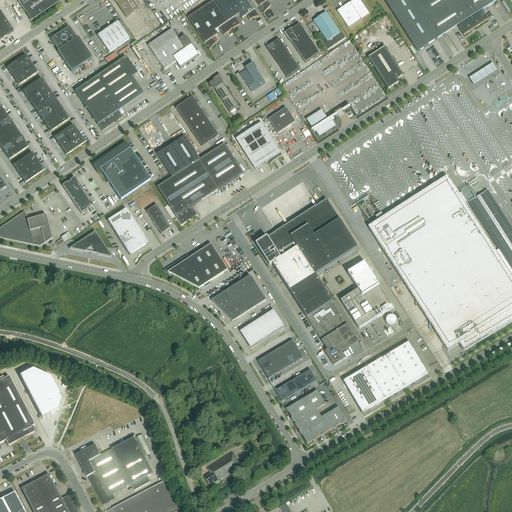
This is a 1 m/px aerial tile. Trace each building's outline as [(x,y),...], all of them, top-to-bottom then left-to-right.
[(56,0),(16,0),(25,12),(29,9),(34,17),(57,2),(56,0)] [(116,0),(115,1),(126,18),(139,9),(132,0),(116,0)] [(229,0),(215,0),(213,2),(231,29),(232,29),(234,28),(236,27),(238,26),(240,24),(235,17),(239,15),(229,0)] [(247,0),(229,0),(239,15),(242,19),(247,16),(249,20),(254,18),(259,17),(259,16),(255,10),(247,0)] [(254,0),(260,7),(264,13),(265,12),(268,9),(269,7),(271,5),(268,1),(269,0),(254,0)] [(337,11),(349,28),(370,14),(360,0),(353,0),(353,1),(352,0),(350,1),(351,2),(337,11)] [(488,20),(482,11),(499,0),(498,0),(418,0),(414,2),(412,0),(384,0),(418,52),(458,26),(463,36),(488,20)] [(213,2),(201,10),(215,31),(219,28),(224,35),(224,36),(226,34),(228,32),(229,31),(231,30),(231,29),(213,2)] [(215,31),(201,10),(188,19),(205,44),(210,50),(209,50),(210,50),(213,46),(214,45),(217,42),(216,42),(213,38),(218,35),(215,31)] [(0,12),(0,39),(12,31),(13,32),(13,31),(0,12)] [(314,21),(322,33),(318,36),(328,51),(346,38),(342,32),(340,34),(326,13),(314,21)] [(97,36),(109,53),(129,40),(117,22),(97,36)] [(291,29),(284,34),(290,41),(305,63),(320,53),(300,24),(292,30),(291,29)] [(57,52),(71,72),(92,58),(78,38),(76,39),(68,27),(61,33),(61,34),(59,35),(59,34),(51,39),(59,50),(57,52)] [(172,30),(148,46),(164,70),(176,62),(181,68),(198,54),(192,45),(185,36),(179,40),(172,30)] [(287,78),(299,70),(279,40),(267,48),(287,78)] [(385,47),(368,58),(388,89),(399,83),(397,80),(403,76),(385,47)] [(16,62),(20,68),(30,61),(25,55),(16,62)] [(120,61),(75,92),(97,125),(98,125),(102,131),(115,123),(114,122),(117,120),(117,121),(123,118),(118,111),(143,94),(132,77),(137,74),(126,57),(120,61)] [(30,61),(20,68),(24,73),(33,67),(30,61)] [(16,62),(7,68),(11,74),(20,68),(16,62)] [(494,63),(470,78),(474,85),(498,70),(494,63)] [(253,65),(246,70),(240,74),(252,93),(265,84),(255,69),(256,68),(256,67),(254,67),(253,65)] [(24,73),(28,79),(38,73),(33,67),(24,73)] [(20,68),(11,74),(15,80),(24,73),(20,68)] [(19,86),(28,79),(24,73),(15,80),(19,86)] [(223,83),(221,81),(222,80),(221,78),(220,79),(212,84),(210,86),(211,85),(230,113),(235,109),(238,112),(236,109),(239,107),(223,83)] [(32,85),(36,91),(45,84),(41,79),(32,85)] [(49,90),(45,84),(36,91),(40,97),(49,90)] [(26,97),(36,91),(32,85),(22,91),(26,97)] [(53,96),(49,90),(40,97),(44,102),(53,96)] [(30,103),(40,97),(36,91),(26,97),(30,103)] [(57,102),(53,96),(44,102),(48,108),(57,102)] [(34,109),(44,102),(40,97),(30,103),(34,109)] [(193,97),(176,109),(201,146),(218,135),(196,103),(196,102),(193,97)] [(38,115),(48,108),(44,102),(34,109),(38,115)] [(61,108),(57,102),(48,108),(52,114),(61,108)] [(319,136),(335,125),(335,126),(336,125),(332,120),(331,118),(350,106),(350,105),(328,119),(322,111),(307,121),(312,129),(311,130),(312,130),(314,129),(315,131),(319,136)] [(42,121),(52,114),(48,108),(38,115),(42,121)] [(65,114),(61,108),(52,114),(56,120),(65,114)] [(296,122),(286,108),(268,120),(278,134),(296,122)] [(4,112),(0,115),(0,123),(8,118),(4,112)] [(46,126),(56,120),(52,114),(42,121),(46,126)] [(69,119),(65,114),(56,120),(60,126),(69,119)] [(8,118),(0,123),(0,126),(3,130),(12,124),(8,118)] [(60,126),(56,120),(46,126),(50,132),(60,126)] [(261,123),(236,139),(255,170),(268,162),(271,164),(270,165),(271,165),(271,164),(271,163),(272,163),(272,162),(273,162),(273,161),(282,156),(276,146),(261,123)] [(12,124),(3,130),(7,136),(16,130),(12,124)] [(77,131),(73,125),(63,131),(67,137),(77,131)] [(16,130),(7,136),(11,142),(20,135),(16,130)] [(67,137),(63,131),(54,138),(58,144),(67,137)] [(72,144),(82,138),(77,131),(67,137),(72,144)] [(20,135),(11,142),(15,148),(24,141),(20,135)] [(11,142),(7,136),(0,140),(0,146),(1,148),(11,142)] [(67,137),(58,144),(63,151),(72,144),(67,137)] [(173,177),(157,188),(181,225),(190,220),(189,219),(193,217),(193,218),(197,215),(192,207),(218,190),(243,174),(225,144),(201,159),(186,137),(158,155),(173,177)] [(85,143),(82,138),(72,144),(75,149),(85,143)] [(24,141),(15,148),(19,154),(28,147),(24,141)] [(15,148),(11,142),(1,148),(5,154),(15,148)] [(110,153),(135,190),(151,180),(125,143),(110,153)] [(72,144),(63,151),(66,156),(75,149),(72,144)] [(19,154),(15,148),(5,154),(9,160),(19,154)] [(32,153),(22,159),(27,165),(36,159),(32,153)] [(135,190),(110,153),(95,163),(97,165),(94,167),(97,171),(96,171),(98,174),(101,172),(120,200),(135,190)] [(13,166),(17,172),(27,165),(22,159),(13,166)] [(36,159),(27,165),(31,172),(41,165),(36,159)] [(27,165),(17,172),(22,178),(31,172),(27,165)] [(31,172),(22,178),(25,183),(44,170),(41,165),(31,172)] [(511,273),(501,255),(498,251),(496,252),(465,203),(468,201),(465,197),(462,192),(459,194),(448,177),(368,227),(448,351),(460,344),(464,350),(511,321),(511,273)] [(93,205),(74,178),(62,186),(81,214),(93,205)] [(476,178),(468,183),(471,187),(479,182),(476,178)] [(511,229),(487,191),(469,203),(511,270),(511,229)] [(270,265),(272,264),(307,318),(333,302),(316,275),(358,248),(327,200),(326,200),(327,201),(268,238),(257,245),(270,265)] [(165,207),(172,219),(175,217),(168,205),(165,207)] [(158,230),(161,235),(165,232),(164,230),(170,227),(168,223),(157,206),(147,212),(158,230)] [(126,209),(117,215),(122,224),(131,218),(131,217),(129,215),(126,209)] [(2,239),(40,247),(52,238),(50,228),(49,228),(47,222),(48,222),(46,215),(30,220),(24,212),(2,227),(1,228),(0,229),(0,228),(0,238),(1,239),(2,239)] [(117,215),(107,221),(111,226),(113,229),(112,229),(113,230),(122,224),(117,215)] [(122,224),(128,232),(137,226),(134,221),(133,221),(132,219),(131,218),(122,224)] [(128,232),(122,224),(113,230),(113,231),(114,230),(115,233),(118,238),(128,232)] [(142,235),(142,234),(141,234),(140,232),(140,231),(137,226),(128,232),(133,241),(142,235)] [(69,249),(84,252),(92,246),(97,255),(112,258),(95,232),(69,249)] [(123,246),(124,247),(133,241),(128,232),(118,238),(122,243),(123,246)] [(138,249),(148,244),(144,238),(142,236),(143,236),(142,235),(133,241),(138,249)] [(124,247),(126,250),(129,255),(138,249),(133,241),(124,247)] [(199,289),(228,270),(212,245),(190,258),(188,255),(189,257),(166,271),(181,279),(181,281),(182,280),(199,289)] [(348,273),(359,290),(377,318),(394,307),(365,262),(348,273)] [(218,298),(213,302),(215,304),(220,309),(225,314),(230,319),(233,322),(257,307),(266,301),(266,300),(264,298),(264,297),(263,295),(263,296),(261,293),(260,291),(259,291),(258,288),(257,286),(256,286),(254,283),(255,283),(254,281),(253,281),(251,278),(252,278),(251,277),(251,276),(242,282),(242,283),(241,284),(238,286),(238,285),(236,287),(233,289),(233,288),(231,290),(228,292),(226,293),(223,295),(221,296),(222,296),(219,298),(218,298)] [(376,319),(377,318),(359,290),(358,291),(358,290),(341,301),(359,330),(376,319)] [(355,337),(333,302),(307,318),(327,350),(325,352),(334,366),(346,359),(342,353),(340,354),(337,348),(355,337)] [(257,345),(284,327),(274,310),(246,328),(240,332),(251,349),(257,345)] [(386,321),(386,322),(386,323),(386,324),(387,324),(387,325),(388,325),(388,326),(389,326),(389,327),(390,327),(391,327),(392,327),(393,327),(394,327),(394,326),(395,326),(396,325),(396,324),(397,324),(397,323),(397,322),(397,321),(397,320),(397,319),(396,318),(396,317),(395,317),(394,316),(393,316),(392,316),(391,316),(390,316),(389,316),(388,317),(387,318),(386,319),(386,320),(386,321)] [(294,352),(298,350),(293,341),(289,344),(294,352)] [(386,401),(387,400),(385,398),(404,387),(405,389),(406,389),(405,387),(428,373),(425,369),(413,349),(411,345),(409,342),(373,363),(374,364),(371,365),(370,365),(343,381),(345,384),(348,388),(347,388),(359,409),(362,413),(385,399),(386,401)] [(294,352),(289,344),(285,346),(290,355),(294,352)] [(290,355),(285,346),(281,348),(286,357),(290,355)] [(286,357),(281,348),(277,351),(282,359),(286,357)] [(299,361),(303,359),(298,350),(294,352),(299,361)] [(282,359),(277,351),(273,353),(279,361),(282,359)] [(290,355),(295,363),(299,361),(294,352),(290,355)] [(279,361),(273,353),(270,355),(275,364),(279,361)] [(275,364),(270,355),(266,357),(268,362),(271,366),(275,364)] [(286,357),(291,366),(295,363),(290,355),(286,357)] [(266,357),(258,362),(261,366),(268,362),(266,357)] [(282,359),(288,368),(291,366),(286,357),(282,359)] [(279,361),(284,370),(288,368),(282,359),(279,361)] [(275,364),(280,372),(284,370),(279,361),(275,364)] [(268,362),(261,366),(263,371),(271,366),(268,362)] [(274,370),(276,375),(280,372),(275,364),(271,366),(274,370)] [(271,366),(263,371),(266,375),(274,370),(271,366)] [(32,369),(19,376),(42,419),(58,410),(62,398),(51,377),(32,369)] [(274,370),(266,375),(269,379),(276,375),(274,370)] [(310,371),(306,373),(312,384),(317,381),(310,371)] [(308,386),(312,384),(306,373),(302,376),(308,386)] [(302,376),(297,379),(304,389),(308,386),(302,376)] [(6,442),(8,446),(35,432),(32,427),(35,425),(9,377),(0,381),(0,443),(5,441),(6,442)] [(297,379),(293,381),(299,392),(304,389),(297,379)] [(293,381),(289,384),(295,394),(299,392),(293,381)] [(285,386),(288,392),(291,397),(295,394),(289,384),(285,386)] [(276,391),(279,397),(288,392),(285,386),(276,391)] [(287,409),(292,419),(293,418),(295,422),(294,422),(300,431),(302,435),(307,444),(314,441),(313,440),(316,439),(321,436),(324,434),(334,429),(334,428),(336,427),(342,424),(342,423),(345,422),(347,421),(346,421),(339,408),(321,418),(317,410),(325,405),(317,391),(287,409)] [(288,392),(279,397),(282,402),(291,397),(288,392)] [(152,452),(143,434),(136,438),(145,456),(152,452)] [(101,455),(96,446),(76,456),(87,477),(94,474),(94,475),(88,478),(89,479),(103,505),(115,499),(113,494),(131,485),(134,490),(150,482),(147,477),(153,474),(134,438),(112,450),(89,462),(101,455)] [(210,474),(205,477),(210,485),(213,482),(214,483),(218,480),(219,482),(242,468),(232,452),(207,468),(208,470),(207,470),(210,474)] [(61,499),(48,475),(21,489),(33,511),(78,511),(69,495),(61,499)] [(182,511),(166,480),(108,511),(182,511)] [(24,511),(15,493),(0,500),(0,511),(24,511)]
